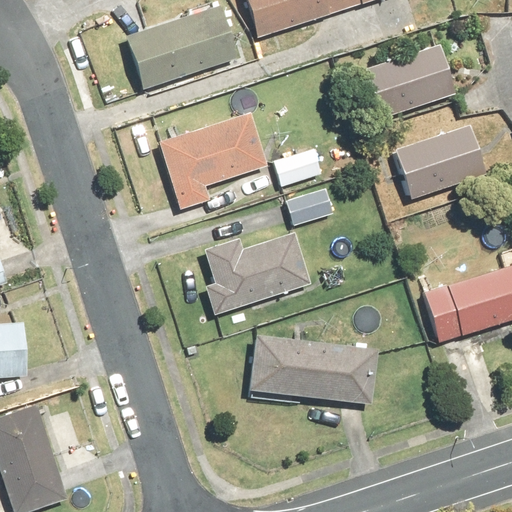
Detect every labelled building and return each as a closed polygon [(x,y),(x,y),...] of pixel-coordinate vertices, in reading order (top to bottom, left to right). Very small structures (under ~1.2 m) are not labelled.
[(59,0),(65,9),(80,0),(59,0)] [(244,0),(256,37),(370,0),(244,0)] [(222,3),(125,34),(143,88),(239,57),(222,3)] [(364,67),(381,118),(456,93),(439,42),(364,67)] [(251,109),(158,139),(181,208),(210,198),(206,185),(269,164),(251,109)] [(470,122),(392,147),(410,200),(487,174),(470,122)] [(320,146),(268,161),(276,188),(328,173),(320,146)] [(327,186),(281,200),(290,229),(336,215),(327,186)] [(206,285),(214,312),(310,282),(294,232),(242,249),(238,237),(205,248),(216,282),(206,285)] [(0,262),(0,286),(9,283),(0,262)] [(511,262),(423,289),(439,341),(511,318),(511,262)] [(0,321),(0,376),(28,375),(25,320),(0,321)] [(377,346),(256,333),(250,390),(371,403),(377,346)] [(38,403),(0,415),(0,465),(14,511),(21,511),(69,497),(38,403)]
